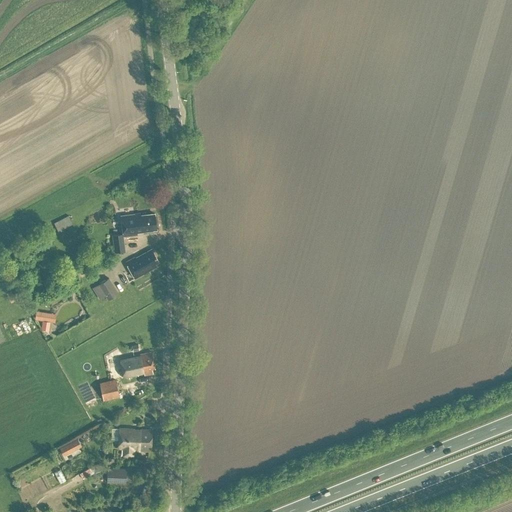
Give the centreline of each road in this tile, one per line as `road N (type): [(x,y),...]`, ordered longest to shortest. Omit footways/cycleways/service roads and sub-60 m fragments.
road 1 (tertiary): [(175,511),(186,194),(161,0)]
road 2 (trunk): [(511,421),(286,511)]
road 3 (trunk): [(345,511),(511,446)]
